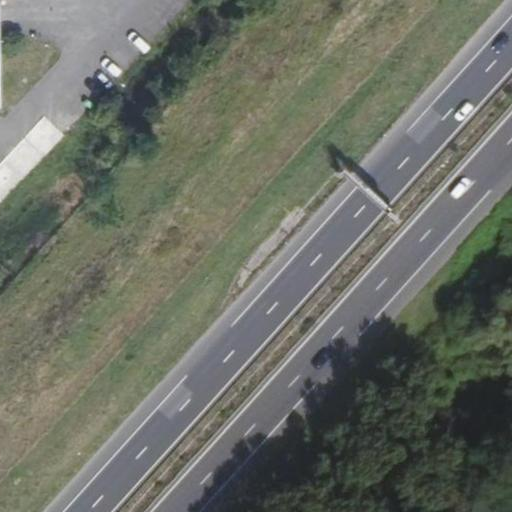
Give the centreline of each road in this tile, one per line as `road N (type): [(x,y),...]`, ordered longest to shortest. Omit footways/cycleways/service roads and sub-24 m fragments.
road 1 (motorway): [(511,40),(85,511)]
road 2 (motorway): [(175,511),(511,138)]
